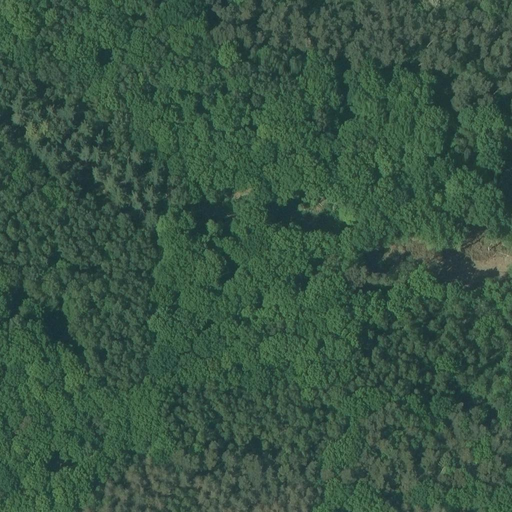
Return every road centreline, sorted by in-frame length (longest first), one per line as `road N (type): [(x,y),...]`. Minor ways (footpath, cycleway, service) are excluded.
road 1 (track): [(78,511),(132,444),(197,0)]
road 2 (track): [(492,511),(511,385)]
